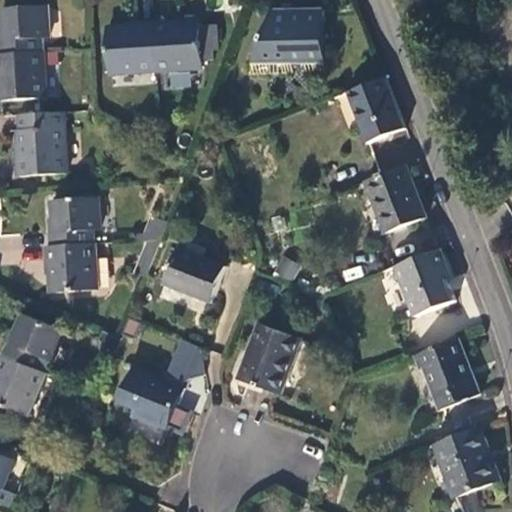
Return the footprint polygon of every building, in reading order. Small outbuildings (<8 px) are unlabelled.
[(5,57),(45,54),(45,39),(52,39),(50,5),(6,8),(7,27),(3,28),(5,57)] [(327,73),(327,10),(276,11),(252,75),(296,74),(296,64),(307,63),(308,74),(327,73)] [(154,23),(152,23),(155,72),(158,72),(206,68),(205,62),(202,27),(202,23),(171,26),(170,22),(154,23)] [(155,72),(152,23),(140,24),(140,27),(108,30),(112,75),(155,72)] [(218,25),(202,27),(205,62),(214,62),(213,50),(220,49),(218,25)] [(5,57),(0,56),(0,71),(3,72),(5,103),(48,100),(45,54),(5,57)] [(407,129),(387,78),(350,93),(369,144),(407,129)] [(64,112),(19,116),(23,163),(21,163),(22,179),(70,175),(64,112)] [(428,218),(407,166),(367,182),(388,234),(428,218)] [(55,247),(94,244),(93,233),(101,232),(98,198),(54,202),(55,231),(53,232),(55,247)] [(55,247),(47,248),(48,263),(52,263),(55,295),(99,291),(94,244),(55,247)] [(213,304),(229,268),(182,249),(168,286),(213,304)] [(455,278),(444,250),(399,268),(418,318),(457,302),(449,280),(455,278)] [(292,282),(300,265),(284,257),(275,274),(292,282)] [(10,343),(4,356),(41,372),(46,359),(52,361),(64,331),(25,315),(13,344),(10,343)] [(285,394),(304,339),(262,324),(242,380),(285,394)] [(482,394),(461,339),(422,354),(427,367),(443,410),(482,394)] [(189,378),(206,374),(200,347),(184,340),(171,370),(165,368),(162,377),(135,366),(120,402),(138,409),(135,414),(168,428),(189,378)] [(427,367),(422,354),(415,356),(420,370),(427,367)] [(41,372),(4,356),(0,364),(0,370),(1,371),(0,374),(0,405),(29,417),(48,375),(41,372)] [(492,461),(479,429),(438,444),(439,447),(459,499),(503,482),(495,460),(492,461)] [(99,458),(106,443),(90,435),(83,451),(99,458)] [(0,505),(10,510),(15,497),(0,491),(13,461),(0,456),(0,505)]
